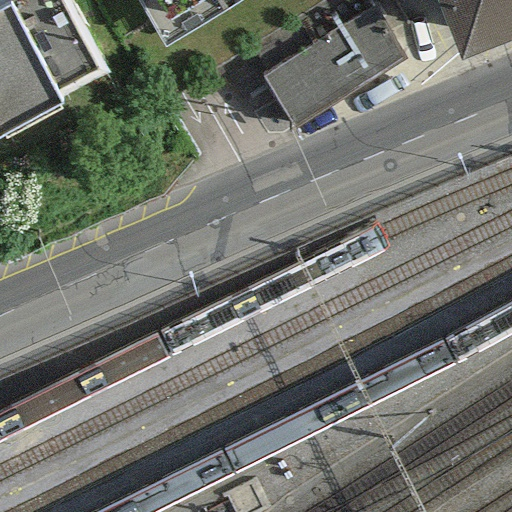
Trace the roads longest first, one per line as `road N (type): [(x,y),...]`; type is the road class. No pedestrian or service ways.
road 1 (motorway): [(511,137),(0,380)]
road 2 (secondary): [(0,314),(511,97)]
road 3 (motorway): [(300,511),(511,409)]
